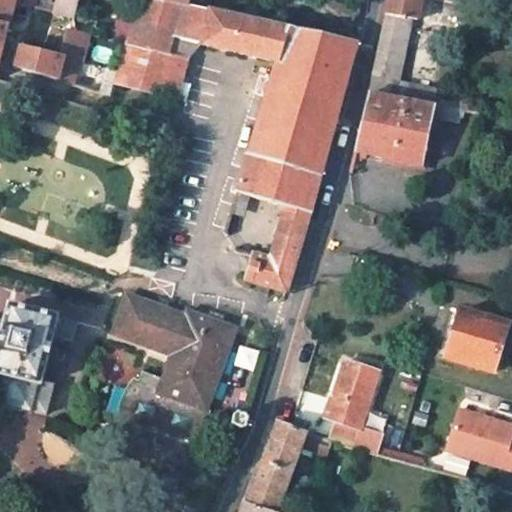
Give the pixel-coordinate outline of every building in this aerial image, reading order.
[(16,0),(0,0),(0,24),(10,27),(11,21),(17,22),(18,16),(28,17),(30,7),(23,5),(15,3),(16,0)] [(59,0),(56,13),(75,18),(79,0),(59,0)] [(137,0),(115,82),(177,98),(185,68),(167,63),(168,55),(174,31),(202,38),(201,43),(279,61),(261,116),(247,154),(321,176),(357,41),(190,5),(190,7),(159,0),(137,0)] [(386,0),(380,36),(407,41),(412,18),(418,20),(421,0),(386,0)] [(0,66),(1,62),(10,27),(0,24),(0,66)] [(76,59),(83,34),(71,31),(64,55),(76,59)] [(185,68),(187,60),(201,43),(202,38),(174,31),(168,55),(167,63),(185,68)] [(397,82),(407,41),(380,36),(373,78),(397,82)] [(76,59),(64,55),(20,45),(15,67),(69,83),(76,59)] [(397,82),(373,78),(370,95),(434,107),(435,104),(438,89),(397,82)] [(433,116),(434,107),(370,95),(355,150),(423,165),(433,116)] [(460,122),(464,109),(435,104),(434,107),(433,116),(460,122)] [(247,154),(237,191),(286,206),(270,260),(254,256),(248,280),(287,291),(321,176),(247,154)] [(479,209),(483,229),(500,225),(496,205),(479,209)] [(208,410),(238,329),(188,312),(187,316),(128,295),(114,333),(161,351),(165,342),(177,346),(173,356),(167,372),(176,376),(170,391),(144,381),(142,387),(137,385),(136,385),(130,388),(125,393),(120,400),(119,408),(119,414),(122,422),(123,424),(128,425),(125,433),(132,435),(119,473),(176,492),(192,447),(187,445),(193,439),(198,430),(201,420),(202,408),(208,410)] [(11,306),(0,349),(0,405),(31,413),(32,410),(48,414),(57,384),(40,379),(52,336),(73,341),(78,324),(11,306)] [(461,310),(446,358),(493,372),(509,324),(461,310)] [(161,351),(173,356),(177,346),(165,342),(161,351)] [(378,372),(345,362),(330,409),(327,409),(325,417),(335,420),(329,439),(376,453),(381,437),(360,430),(378,372)] [(511,471),(511,426),(460,410),(448,451),(511,471)] [(250,415),(237,411),(233,423),(227,428),(224,436),(241,442),(250,415)] [(265,511),(277,511),(306,431),(279,422),(260,469),(245,505),(265,511)]
